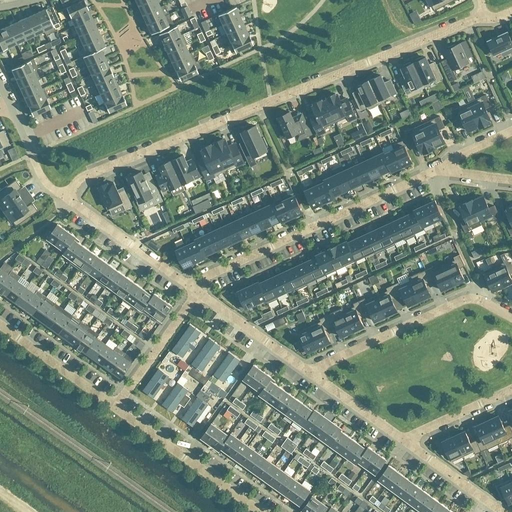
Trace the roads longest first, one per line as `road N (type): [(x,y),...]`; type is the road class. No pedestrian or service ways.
road 1 (residential): [(65,197),(85,175),(483,19)]
road 2 (residential): [(434,171),(206,277),(197,292)]
road 3 (residential): [(511,318),(461,300),(324,364),(315,376)]
road 4 (residential): [(114,407),(260,511)]
road 5 (residential): [(65,197),(197,292)]
road 6 (residential): [(197,292),(315,376)]
road 7 (residential): [(114,407),(197,292)]
road 8 (residential): [(0,325),(114,407)]
road 9 (residential): [(404,439),(502,511)]
